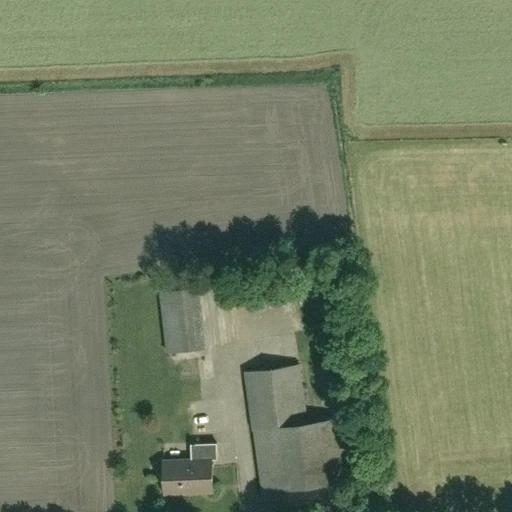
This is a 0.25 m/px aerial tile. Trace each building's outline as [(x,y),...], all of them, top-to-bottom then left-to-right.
[(167,352),(206,347),(198,287),(159,292),(167,352)] [(312,362),(312,348),(291,348),(291,362),(312,362)] [(335,391),(349,382),(347,365),(331,357),(317,368),(319,386),(335,391)] [(307,422),(299,364),(245,372),(254,430),(255,430),(264,492),(360,478),(350,416),(307,422)] [(189,413),(179,421),(189,433),(198,426),(189,413)] [(217,454),(216,444),(217,444),(217,443),(190,444),(191,458),(164,459),(165,491),(185,490),(185,488),(196,487),(196,489),(213,489),(212,460),(218,459),(218,454),(217,454)]
